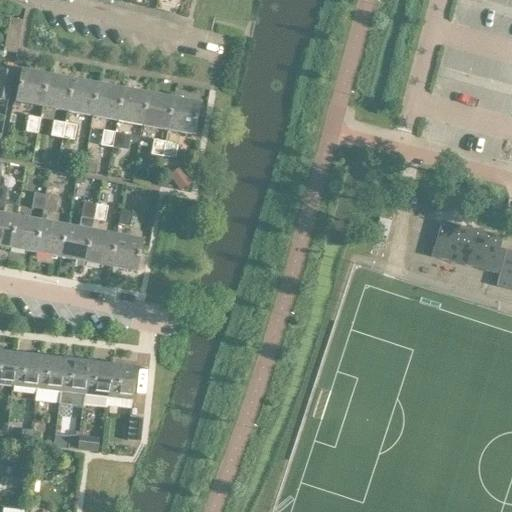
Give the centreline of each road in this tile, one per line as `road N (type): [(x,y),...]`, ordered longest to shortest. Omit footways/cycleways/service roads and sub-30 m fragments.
road 1 (residential): [(224,44),(54,0)]
road 2 (residential): [(162,313),(0,280)]
